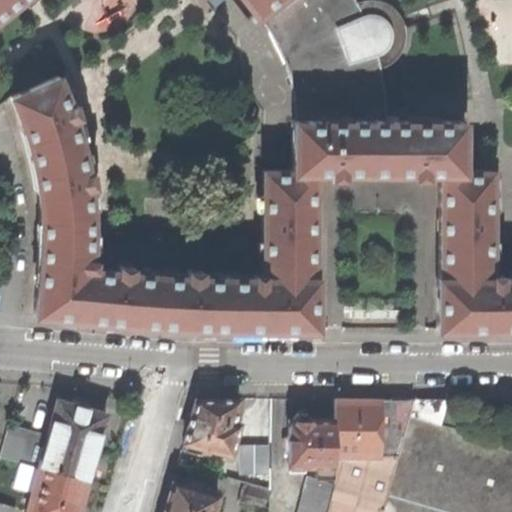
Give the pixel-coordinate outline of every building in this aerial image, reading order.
[(0,0),(0,16),(20,0),(244,0),(256,14),(258,13),(280,47),(292,82),(294,120),(385,120),(383,84),(380,73),(375,54),(379,52),(384,48),(387,43),(389,37),(388,31),(386,25),(383,21),(379,17),(374,15),(368,15),(361,16),(354,0),(0,0)] [(59,75),(11,96),(24,131),(27,137),(37,192),(38,200),(39,272),(34,314),(78,318),(130,324),(181,328),(188,328),(269,328),(316,328),(317,276),(314,276),(316,227),(316,171),(292,170),(263,170),(261,273),(252,272),(252,276),(200,273),(201,267),(186,266),(185,272),(130,269),(131,263),(115,262),(115,268),(93,267),(93,258),(89,258),(91,210),(87,186),(93,186),(91,171),(85,172),(81,143),(73,118),(78,116),(74,103),(68,105),(59,75)] [(292,120),(292,170),(316,171),(329,170),(329,175),(336,176),(344,176),(344,171),(410,171),(410,176),(417,176),(426,176),(426,171),(439,171),(463,171),(462,120),(385,120),(294,120),(292,120)] [(492,171),(463,171),(439,171),(439,235),(439,277),(436,277),(436,329),(468,329),(503,329),(511,328),(511,275),(502,276),(502,273),(493,273),(492,171)] [(201,447),(229,454),(238,423),(231,421),(238,398),(195,398),(187,425),(183,441),(184,442),(182,449),(199,454),(201,447)] [(333,399),(333,419),(332,465),(332,482),(332,489),(325,511),(381,511),(413,399),(356,399),(333,399)] [(511,511),(511,445),(439,424),(447,399),(413,399),(381,511),(511,511)] [(57,400),(39,466),(86,479),(91,461),(92,461),(93,458),(95,459),(99,444),(96,443),(105,413),(79,406),(57,400)] [(287,464),(332,465),(333,419),(310,419),(310,416),(307,413),(302,413),(297,413),(293,416),(293,418),(288,418),(287,435),(285,435),(285,447),(287,448),(287,464)] [(0,458),(28,463),(32,464),(41,433),(8,423),(0,451),(0,458)] [(225,477),(269,489),(269,447),(244,440),(235,470),(228,468),(225,477)] [(25,511),(80,511),(81,511),(77,510),(81,496),(86,479),(39,466),(26,511),(25,511)] [(325,511),(332,489),(332,482),(306,475),(296,511),(325,511)] [(166,502),(163,511),(211,511),(216,494),(200,490),(202,483),(187,478),(185,486),(171,482),(166,502)] [(243,501),(263,507),(268,490),(247,485),(247,486),(241,485),(239,498),(244,499),(243,501)]
